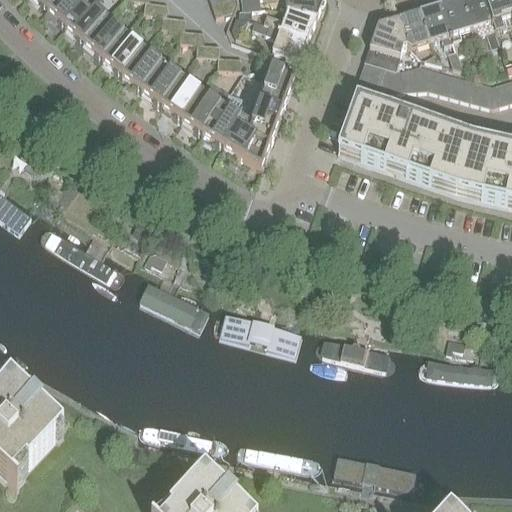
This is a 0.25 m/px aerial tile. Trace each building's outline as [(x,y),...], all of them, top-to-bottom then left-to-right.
[(29,0),(28,1),(45,19),(64,0),(29,0)] [(63,36),(88,10),(77,0),(64,0),(45,19),(63,36)] [(125,0),(124,5),(144,8),(148,9),(149,0),(125,0)] [(210,0),(207,1),(211,13),(233,5),(231,0),(210,0)] [(283,0),(286,18),(314,28),(321,8),(318,0),(283,0)] [(499,53),(482,0),(476,0),(461,5),(470,36),(472,43),(487,38),(492,55),(499,53)] [(497,28),(511,23),(507,3),(505,0),(482,0),(499,53),(500,52),(495,36),(499,34),(497,28)] [(235,9),(233,5),(211,13),(214,24),(223,21),(224,23),(229,21),(228,19),(231,19),(235,9)] [(254,16),(253,5),(241,6),(241,17),(254,16)] [(457,40),(470,36),(461,5),(438,12),(448,43),(457,64),(464,62),(457,40)] [(142,20),(161,23),(165,23),(167,12),(148,9),(144,8),(142,20)] [(81,53),(106,26),(88,10),(63,36),(81,53)] [(448,43),(438,12),(419,18),(428,48),(429,49),(440,46),(445,61),(447,61),(451,74),(462,77),(457,64),(448,43)] [(253,19),(239,18),(238,25),(235,26),(231,37),(234,44),(240,46),(247,27),(250,28),(253,19)] [(266,24),(263,33),(307,49),(314,28),(286,18),(282,30),(266,24)] [(410,55),(429,49),(428,48),(419,18),(397,25),(405,52),(410,55)] [(165,23),(161,23),(160,35),(179,37),(184,38),(185,26),(165,23)] [(377,31),(364,67),(396,76),(402,53),(405,52),(397,25),(377,31)] [(100,69),(124,41),(106,26),(81,53),(100,69)] [(271,58),(300,69),(307,49),(263,33),(253,29),(250,39),(275,48),(271,58)] [(178,49),(195,51),(202,51),(203,39),(184,38),(179,37),(178,49)] [(119,85),(142,57),(124,41),(100,69),(119,85)] [(202,51),(195,51),(195,63),(216,64),(219,64),(219,53),(218,52),(202,51)] [(139,100),(161,71),(142,57),(119,85),(139,100)] [(441,71),(435,60),(424,66),(441,71)] [(240,66),(219,64),(216,64),(216,77),(240,78),(240,66)] [(363,69),(359,79),(387,88),(390,77),(363,69)] [(159,115),(180,86),(161,71),(139,100),(159,115)] [(416,98),(427,97),(418,72),(409,75),(416,98)] [(443,79),(418,72),(427,97),(437,100),(443,79)] [(409,75),(399,78),(405,98),(416,98),(409,75)] [(294,85),(270,76),(259,107),(283,116),(294,85)] [(390,77),(387,88),(384,100),(394,99),(395,79),(390,77)] [(394,99),(405,98),(399,78),(395,79),(394,99)] [(356,90),(384,100),(387,88),(359,79),(356,90)] [(437,100),(448,103),(454,82),(443,79),(437,100)] [(465,85),(454,82),(448,103),(459,106),(465,85)] [(459,106),(470,109),(475,88),(465,85),(459,106)] [(179,129),(200,99),(180,86),(159,115),(179,129)] [(503,111),(511,108),(511,99),(508,87),(497,91),(503,111)] [(486,91),(475,88),(470,109),(480,112),(486,91)] [(480,112),(491,115),(491,92),(486,91),(480,112)] [(497,91),(491,92),(491,115),(503,111),(497,91)] [(200,99),(179,129),(200,143),(220,113),(200,99)] [(250,132),(248,138),(246,141),(269,154),(283,116),(259,107),(250,132)] [(471,149),(355,108),(336,159),(456,202),(471,149)] [(221,156),(240,125),(220,113),(200,143),(221,156)] [(246,141),(248,138),(250,132),(240,125),(221,156),(234,164),(260,179),(269,154),(246,141)] [(456,202),(511,214),(511,158),(471,149),(456,202)] [(41,170),(31,164),(25,174),(35,180),(41,170)] [(0,199),(0,221),(29,241),(39,226),(0,199)] [(150,236),(138,230),(132,240),(145,247),(150,236)] [(47,232),(37,247),(117,296),(126,281),(47,232)] [(166,264),(155,258),(150,260),(144,271),(149,273),(151,269),(160,275),(166,264)] [(312,278),(301,275),(298,287),(309,290),(312,278)] [(130,281),(123,297),(201,331),(208,315),(130,281)] [(306,301),(309,291),(297,288),(295,297),(306,301)] [(351,298),(335,293),(331,308),(347,312),(351,298)] [(219,315),(212,339),(291,362),(298,338),(219,315)] [(304,338),(299,355),(382,377),(386,360),(304,338)] [(465,349),(449,345),(446,357),(452,359),(454,354),(464,357),(465,349)] [(410,362),(407,380),(503,395),(506,377),(410,362)] [(0,482),(15,497),(17,495),(13,492),(62,441),(9,391),(0,399),(0,482)] [(140,428),(136,445),(227,464),(230,446),(140,428)] [(235,449),(232,467),(317,484),(321,466),(235,449)] [(334,467),(330,484),(422,502),(425,485),(334,467)] [(231,511),(202,485),(176,511),(231,511)]
